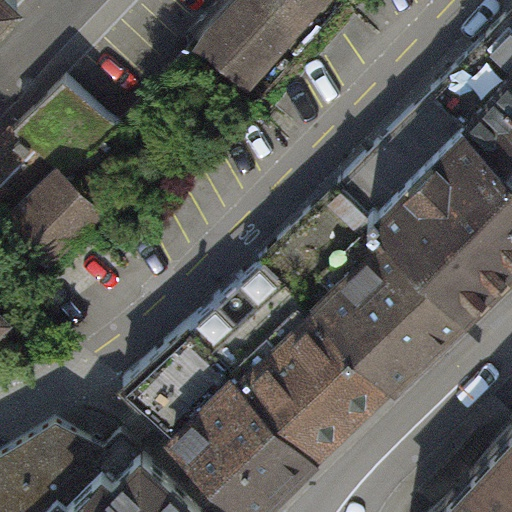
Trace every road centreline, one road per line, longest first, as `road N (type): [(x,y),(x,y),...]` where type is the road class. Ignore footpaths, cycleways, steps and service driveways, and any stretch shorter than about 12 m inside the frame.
road 1 (residential): [(0,416),(96,367),(453,0)]
road 2 (secondary): [(511,329),(338,511)]
